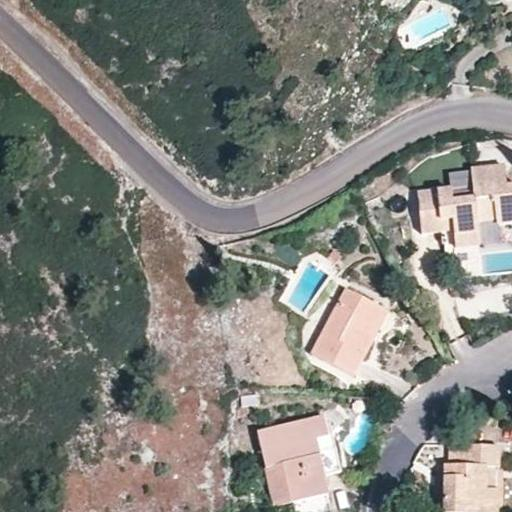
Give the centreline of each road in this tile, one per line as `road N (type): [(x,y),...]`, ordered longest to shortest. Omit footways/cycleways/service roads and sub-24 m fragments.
road 1 (residential): [(511,120),(452,115),(385,140),(317,190),(245,219),(198,210),(0,18)]
road 2 (residential): [(383,511),(404,439),(434,397),(511,362)]
